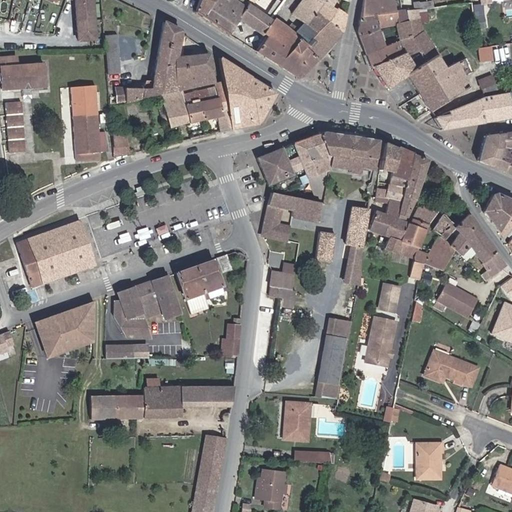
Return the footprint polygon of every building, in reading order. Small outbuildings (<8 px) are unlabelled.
[(93,0),(76,0),(78,41),(95,41),(93,0)] [(229,33),(239,18),(248,4),(249,0),(201,0),(196,13),(229,33)] [(257,0),(258,0),(272,8),(278,12),(280,9),(280,8),(281,9),(281,8),(286,0),(257,0)] [(305,0),(286,0),(281,8),(281,9),(299,28),(313,7),(305,0)] [(305,0),(313,7),(323,15),(329,5),(335,9),(337,0),(305,0)] [(365,0),(363,15),(395,11),(393,0),(365,0)] [(249,4),(248,4),(239,18),(265,35),(273,22),(274,19),(272,17),(249,4)] [(348,16),(335,9),(329,5),(323,15),(345,32),(348,16)] [(313,7),(299,28),(301,29),(311,40),(311,41),(303,49),(306,52),(317,62),(345,32),(323,15),(313,7)] [(278,12),(272,8),(270,11),(273,13),(272,17),(274,19),(278,12)] [(406,72),(417,90),(443,75),(439,70),(441,69),(439,67),(432,55),(434,53),(420,31),(414,8),(407,9),(409,20),(412,33),(416,46),(421,57),(410,63),(404,51),(401,52),(374,66),(386,84),(406,72)] [(361,30),(380,25),(397,22),(409,20),(407,9),(395,11),(363,15),(361,30)] [(402,37),(412,33),(409,20),(397,22),(402,37)] [(165,21),(150,87),(116,83),(114,98),(109,97),(110,100),(110,106),(134,101),(137,100),(210,84),(217,83),(219,82),(214,54),(182,58),(183,33),(184,31),(165,21)] [(265,35),(257,51),(268,58),(298,77),(303,77),(317,62),(306,52),(303,49),(311,41),(311,40),(301,29),(299,28),(292,38),(273,22),(265,35)] [(367,50),(385,43),(380,25),(361,30),(361,31),(367,50)] [(412,47),(416,46),(412,33),(402,37),(405,51),(412,47)] [(108,72),(119,72),(117,34),(107,34),(108,72)] [(398,39),(385,43),(367,50),(372,66),(374,66),(401,52),(398,39)] [(492,45),(479,47),(481,62),(494,60),(492,45)] [(0,69),(2,70),(2,73),(0,76),(0,78),(2,79),(5,79),(9,78),(9,87),(24,86),(33,85),(46,84),(45,62),(19,64),(18,55),(0,55),(0,69)] [(225,81),(232,131),(259,124),(280,92),(221,56),(225,81)] [(462,57),(441,69),(439,70),(443,75),(417,90),(428,107),(467,85),(461,75),(470,70),(462,57)] [(488,72),(479,76),(476,79),(479,87),(492,80),(490,75),(488,72)] [(495,85),(492,80),(479,87),(482,91),(495,85)] [(225,81),(219,82),(217,83),(217,87),(210,88),(214,117),(218,117),(221,133),(232,131),(225,81)] [(190,124),(214,117),(210,88),(186,93),(185,91),(163,96),(170,127),(189,123),(190,124)] [(501,90),(491,91),(483,92),(468,95),(467,95),(454,101),(440,107),(429,111),(429,115),(419,115),(418,116),(425,126),(426,128),(447,125),(495,117),(504,116),(501,90)] [(25,150),(22,101),(8,102),(10,151),(25,150)] [(508,149),(510,141),(509,129),(489,131),(487,139),(494,141),(494,145),(497,147),(508,150),(508,149)] [(494,154),(497,147),(494,145),(494,141),(487,139),(489,131),(470,133),(463,160),(489,170),(497,156),(494,154)] [(130,153),(130,132),(115,132),(115,153),(130,153)] [(348,170),(352,170),(359,171),(360,170),(363,170),(364,167),(376,168),(380,139),(328,132),(330,166),(348,167),(348,170)] [(108,137),(94,138),(95,150),(108,150),(108,137)] [(402,185),(406,172),(391,170),(395,149),(382,142),(378,169),(391,171),(389,183),(402,185)] [(286,173),(265,181),(259,184),(262,190),(264,191),(271,192),(300,182),(299,178),(322,170),(310,143),(273,145),(286,173)] [(254,170),(259,184),(265,181),(286,173),(273,145),(256,152),(247,156),(254,170)] [(508,150),(497,147),(494,154),(497,156),(489,170),(504,176),(508,150)] [(412,153),(395,149),(391,170),(406,172),(412,153)] [(412,153),(406,172),(402,185),(399,195),(411,199),(426,159),(412,153)] [(359,171),(352,170),(351,180),(354,180),(355,172),(363,173),(363,170),(360,170),(359,171)] [(399,195),(402,185),(389,183),(377,182),(375,193),(375,195),(397,199),(399,195)] [(277,208),(289,209),(291,198),(283,194),(275,193),(274,194),(261,228),(262,228),(261,237),(284,241),(286,227),(274,225),(277,208)] [(498,231),(511,203),(511,201),(496,193),(492,195),(483,211),(498,231)] [(386,201),(385,205),(394,209),(397,199),(375,195),(375,199),(386,201)] [(411,199),(399,195),(397,199),(394,209),(403,213),(411,199)] [(291,198),(289,209),(310,213),(311,220),(314,221),(317,202),(307,200),(291,198)] [(414,205),(407,215),(423,223),(437,205),(434,203),(432,206),(423,203),(414,205)] [(509,234),(511,229),(511,203),(498,231),(508,237),(509,234)] [(381,233),(392,215),(394,209),(385,205),(384,212),(377,211),(371,229),(381,233)] [(346,243),(352,244),(362,246),(369,210),(352,207),(346,243)] [(207,209),(185,213),(187,223),(209,218),(207,209)] [(392,215),(400,218),(403,213),(394,209),(392,215)] [(435,237),(431,242),(450,257),(453,254),(457,259),(466,250),(480,265),(495,252),(467,210),(466,210),(451,229),(455,235),(444,244),(439,240),(435,237)] [(442,213),(431,232),(435,237),(439,240),(451,229),(443,219),(445,216),(442,213)] [(402,219),(400,218),(392,215),(381,233),(387,235),(381,246),(391,250),(402,219)] [(423,223),(407,215),(404,220),(402,219),(391,250),(412,259),(414,260),(417,247),(423,223)] [(18,242),(34,285),(95,263),(79,219),(18,242)] [(498,231),(506,240),(508,237),(498,231)] [(337,234),(320,232),(317,259),(333,261),(337,234)] [(417,247),(414,260),(424,265),(438,271),(450,257),(431,242),(425,251),(417,247)] [(352,244),(350,254),(361,256),(362,247),(362,246),(352,244)] [(495,252),(480,265),(486,273),(482,277),(488,282),(505,266),(495,252)] [(356,283),(361,256),(350,254),(345,282),(356,283)] [(414,260),(412,259),(408,277),(420,280),(424,265),(414,260)] [(213,260),(194,266),(204,299),(224,291),(213,260)] [(204,299),(194,266),(175,273),(189,314),(207,308),(204,299)] [(275,271),(274,276),(272,290),(280,292),(281,285),(294,287),(296,274),(275,271)] [(128,288),(113,294),(116,302),(110,303),(110,318),(122,339),(147,337),(140,318),(158,312),(160,319),(176,314),(163,276),(128,288)] [(502,279),(499,276),(485,288),(493,297),(497,302),(511,290),(502,279)] [(462,298),(429,281),(420,299),(454,316),(462,298)] [(380,299),(395,304),(400,286),(385,282),(380,299)] [(393,310),(395,304),(380,299),(378,306),(393,310)] [(425,304),(419,300),(415,324),(421,325),(425,304)] [(93,343),(95,301),(34,323),(47,359),(93,343)] [(511,305),(507,303),(491,333),(511,342),(511,305)] [(395,320),(374,317),(367,361),(388,365),(395,320)] [(348,342),(351,325),(330,321),(316,400),(337,403),(340,388),(338,387),(346,342),(348,342)] [(239,344),(240,322),(233,322),(232,328),(226,327),(225,343),(239,344)] [(4,333),(0,334),(0,354),(11,351),(4,333)] [(225,343),(224,358),(237,359),(239,344),(225,343)] [(147,358),(147,346),(102,345),(102,358),(147,358)] [(422,373),(433,377),(435,373),(442,376),(468,387),(476,367),(432,348),(422,373)] [(231,407),(235,386),(144,386),(143,395),(94,393),(92,413),(181,417),(182,407),(231,407)] [(307,406),(284,402),(280,438),(302,440),(307,406)] [(384,420),(391,421),(395,407),(388,405),(384,420)] [(203,435),(194,489),(190,511),(211,511),(223,439),(206,435),(203,435)] [(418,442),(419,479),(443,478),(442,450),(444,450),(444,441),(418,442)] [(327,453),(327,452),(295,449),(294,459),(325,461),(327,453)] [(511,467),(502,464),(493,484),(511,492),(511,467)] [(262,477),(259,496),(266,497),(265,505),(280,507),(282,491),(283,484),(284,470),(263,468),(262,477)] [(369,480),(378,483),(380,476),(370,473),(369,480)] [(437,511),(440,505),(419,498),(414,511),(437,511)]
